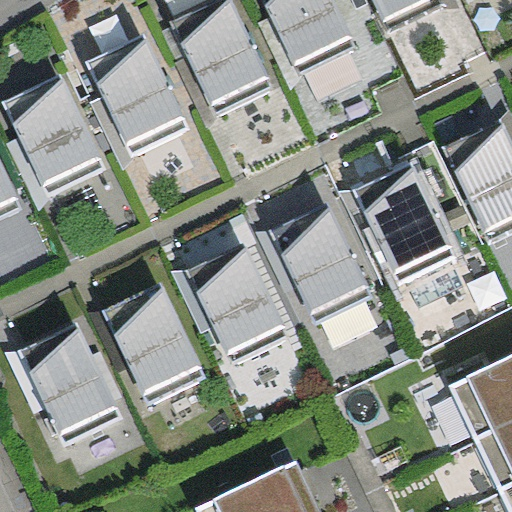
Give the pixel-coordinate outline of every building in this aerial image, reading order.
[(317,0),(246,0),(287,95),(347,69),(317,0)] [(424,0),(353,0),(374,49),(435,23),(424,0)] [(461,0),(466,10),(489,0),(461,0)] [(220,1),(159,27),(201,124),(261,98),(220,1)] [(137,44),(76,70),(118,167),(178,141),(137,44)] [(58,85),(0,109),(0,115),(39,208),(100,182),(58,85)] [(511,156),(501,130),(440,156),(482,253),(511,240),(511,156)] [(404,173),(343,199),(385,297),(445,271),(404,173)] [(0,184),(0,228),(16,222),(0,184)] [(319,214),(258,240),(300,338),(360,312),(319,214)] [(236,254),(175,280),(217,377),(278,351),(236,254)] [(155,294),(95,320),(136,417),(197,391),(155,294)] [(69,332),(9,358),(50,456),(111,430),(69,332)] [(511,355),(438,389),(462,442),(511,419),(511,355)] [(511,419),(462,442),(486,495),(511,483),(511,419)] [(313,511),(293,467),(193,511),(313,511)] [(511,511),(511,483),(486,495),(493,511),(511,511)]
